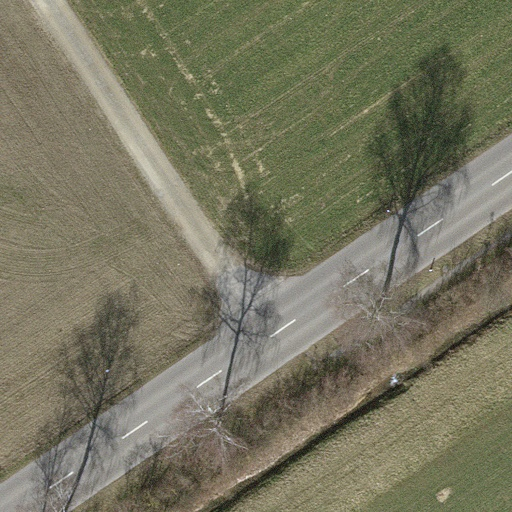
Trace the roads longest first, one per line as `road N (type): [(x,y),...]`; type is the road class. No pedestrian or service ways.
road 1 (secondary): [(17,511),(511,177)]
road 2 (track): [(267,339),(52,0)]
